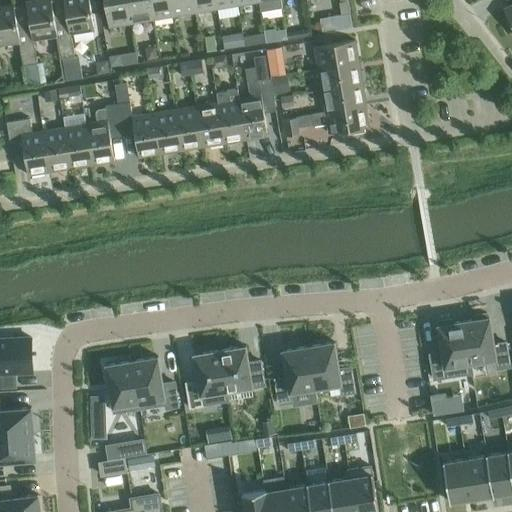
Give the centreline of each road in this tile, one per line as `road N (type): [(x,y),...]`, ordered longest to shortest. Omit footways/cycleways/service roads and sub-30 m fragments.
road 1 (residential): [(68,511),(62,368),(64,352),(83,332),(381,300),(511,271)]
road 2 (residential): [(409,139),(0,201)]
road 3 (residential): [(387,0),(409,139)]
